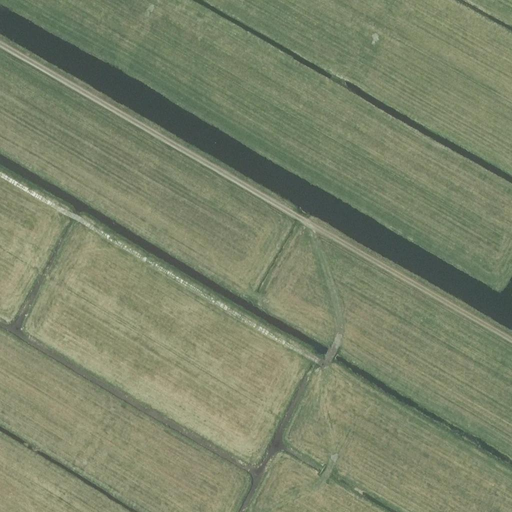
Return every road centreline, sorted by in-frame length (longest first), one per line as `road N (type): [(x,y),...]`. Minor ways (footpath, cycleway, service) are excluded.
road 1 (track): [(511,341),(0,44)]
road 2 (track): [(511,482),(325,365),(315,387),(331,464),(317,485),(277,511)]
road 3 (track): [(327,359),(325,365),(0,173)]
road 4 (track): [(327,359),(337,339),(324,233)]
